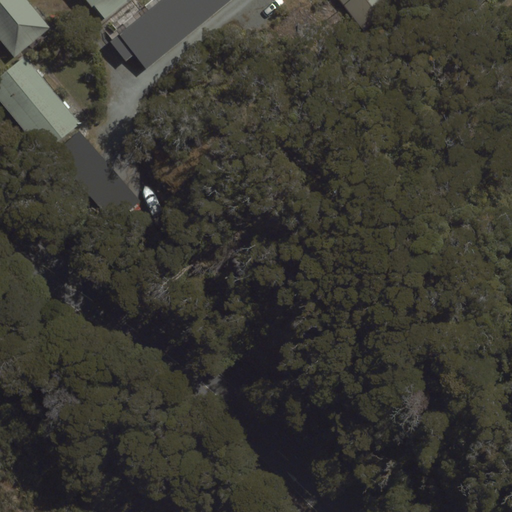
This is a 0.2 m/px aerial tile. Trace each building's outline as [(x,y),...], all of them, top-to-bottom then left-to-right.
[(0,0),(0,39),(13,56),(48,27),(26,0),(0,0)] [(100,0),(95,4),(106,19),(128,0),(100,0)] [(230,0),(160,0),(110,41),(127,62),(136,55),(147,69),(230,0)] [(392,0),(340,0),(363,26),(392,0)] [(80,123),(23,57),(0,77),(0,98),(47,152),(80,123)] [(140,203),(79,132),(51,156),(112,226),(140,203)]
